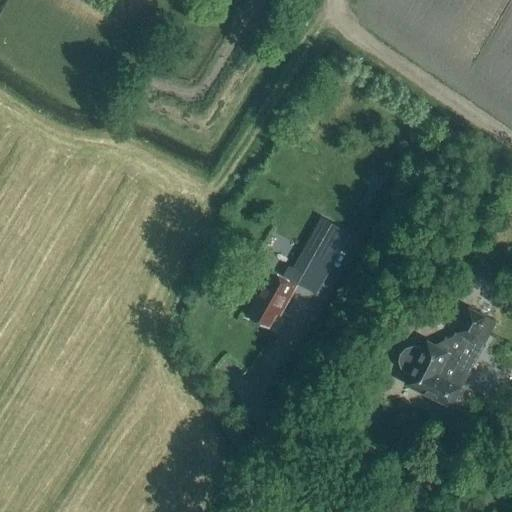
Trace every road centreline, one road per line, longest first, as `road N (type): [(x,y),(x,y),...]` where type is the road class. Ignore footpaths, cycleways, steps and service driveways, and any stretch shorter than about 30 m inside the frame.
road 1 (track): [(511,143),(340,25),(334,0)]
road 2 (unknown): [(287,435),(383,326)]
